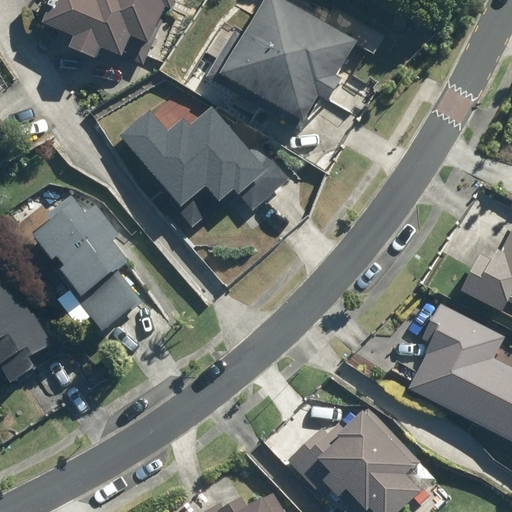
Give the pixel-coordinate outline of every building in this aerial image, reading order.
[(100,0),(99,4),(170,26),(178,0),(100,0)] [(343,0),(257,0),(231,59),(328,103),(370,12),(343,0)] [(216,70),(145,133),(215,212),(286,149),(216,70)] [(27,237),(81,329),(160,282),(106,191),(27,237)] [(511,224),(499,250),(495,248),(489,260),(477,254),(459,290),(499,310),(505,299),(511,302),(511,224)] [(0,378),(60,343),(4,248),(0,250),(0,378)] [(424,352),(406,386),(511,441),(511,367),(493,358),(504,336),(439,303),(422,339),(429,342),(424,352)] [(442,465),(382,403),(334,449),(394,511),(442,465)] [(282,511),(270,493),(261,499),(258,495),(243,504),(238,495),(220,506),(218,503),(202,511),(282,511)]
